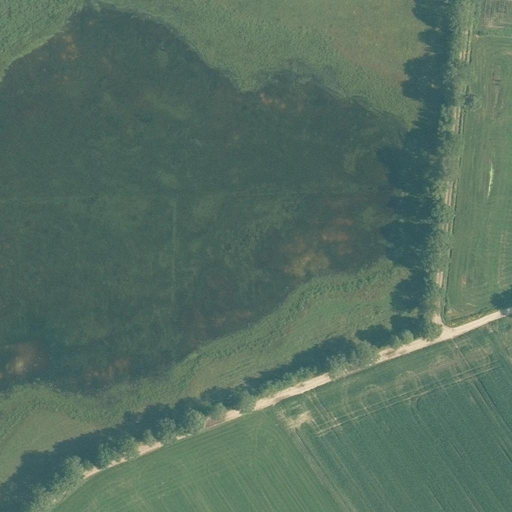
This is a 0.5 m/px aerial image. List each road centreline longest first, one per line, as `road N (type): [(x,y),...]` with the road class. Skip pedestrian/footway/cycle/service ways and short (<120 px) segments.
road 1 (track): [(46,511),(77,483),(123,462),(440,335),(511,316)]
road 2 (track): [(467,0),(435,309),(440,335)]
